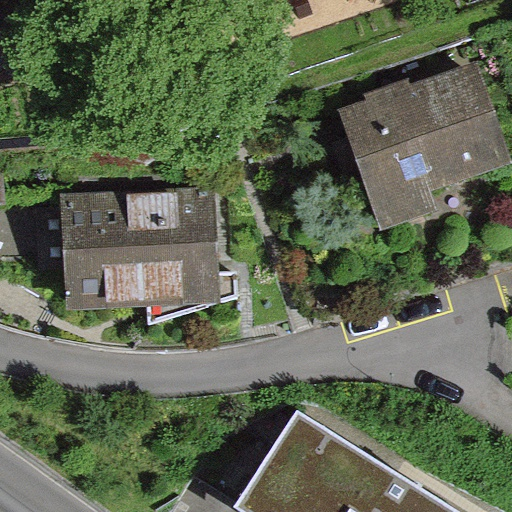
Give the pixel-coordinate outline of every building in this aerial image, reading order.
[(0,0),(0,70),(19,66),(16,55),(28,52),(14,0),(0,0)] [(284,0),(291,23),(374,0),(284,0)] [(368,167),(388,226),(439,209),(432,189),(511,162),(511,153),(479,53),(351,95),(361,126),(344,131),(358,171),(368,167)] [(219,190),(64,192),(65,300),(221,299),(219,190)] [(448,511),(306,423),(249,511),(448,511)]
